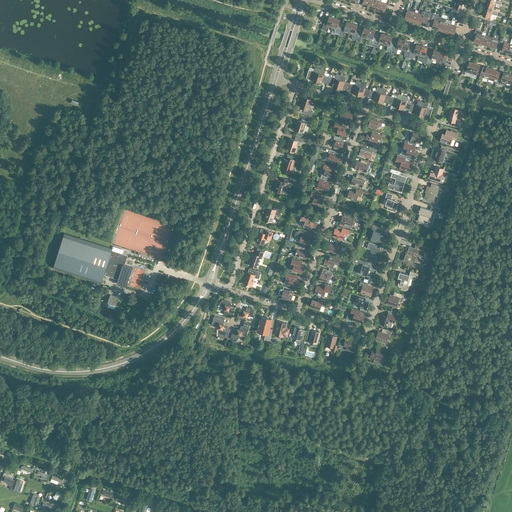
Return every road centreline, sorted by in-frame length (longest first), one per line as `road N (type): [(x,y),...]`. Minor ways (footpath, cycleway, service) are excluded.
road 1 (track): [(245,420),(496,499)]
road 2 (tertiary): [(209,283),(172,334),(115,366),(62,371),(0,357)]
road 3 (residential): [(368,335),(433,130)]
road 4 (residential): [(298,312),(364,108)]
road 5 (residential): [(230,289),(294,87)]
road 6 (tertiary): [(266,110),(209,283)]
road 7 (track): [(129,347),(245,420)]
